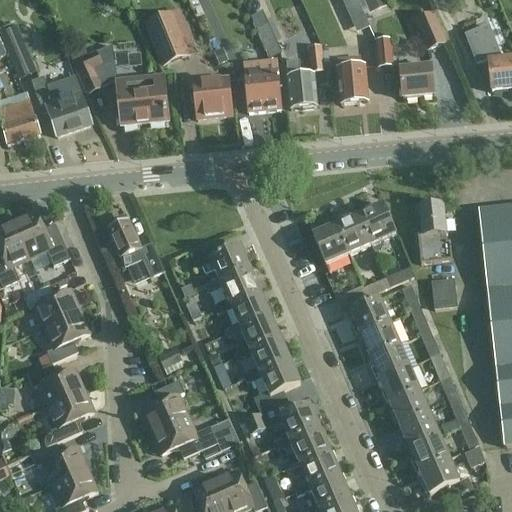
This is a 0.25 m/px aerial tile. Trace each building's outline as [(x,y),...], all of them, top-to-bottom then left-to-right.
[(356,0),(341,0),(347,13),(359,7),(356,0)] [(386,0),(362,0),(367,13),(388,4),(386,0)] [(262,14),(250,19),(255,31),(269,61),(281,55),(276,44),(267,25),(262,14)] [(171,15),(144,26),(162,70),(190,59),(171,15)] [(414,24),(426,54),(445,46),(432,17),(414,24)] [(488,27),(464,37),(476,66),(500,57),(488,27)] [(16,28),(0,35),(0,38),(19,82),(36,74),(16,28)] [(369,48),(371,70),(390,68),(388,46),(369,48)] [(321,47),(307,49),(310,75),(324,73),(321,47)] [(83,48),(68,55),(72,65),(87,98),(103,91),(93,70),(102,66),(96,54),(88,58),(83,48)] [(222,51),(213,54),(218,67),(227,63),(222,51)] [(360,59),(335,61),(340,109),(369,106),(365,68),(361,69),(360,59)] [(511,59),(487,62),(491,95),(511,93),(511,59)] [(299,63),(285,65),(290,114),(317,111),(314,77),(301,79),(299,63)] [(251,77),(244,77),(245,86),(248,118),(281,114),(278,83),(277,74),(276,65),(250,67),(251,77)] [(431,69),(400,72),(402,102),(434,99),(431,69)] [(44,80),(31,84),(43,118),(48,116),(57,141),(91,129),(80,95),(74,79),(47,88),(44,80)] [(116,85),(121,130),(168,125),(163,80),(116,85)] [(194,85),(198,123),(231,119),(227,82),(194,85)] [(0,124),(2,130),(0,131),(6,150),(40,139),(34,120),(33,120),(28,106),(0,114),(0,124)] [(357,219),(370,249),(395,238),(382,208),(371,213),(370,210),(359,215),(360,218),(357,219)] [(420,268),(452,265),(450,246),(445,247),(444,239),(447,239),(444,208),(418,210),(421,239),(418,239),(420,268)] [(511,208),(477,213),(503,451),(511,450),(511,208)] [(13,227),(29,263),(47,255),(53,270),(70,262),(55,228),(43,233),(36,216),(13,226),(13,227)] [(335,229),(348,259),(370,249),(357,219),(349,223),(347,220),(336,225),(338,228),(335,229)] [(141,251),(128,223),(122,226),(119,220),(106,226),(109,232),(107,232),(125,272),(127,271),(131,282),(147,275),(150,282),(165,276),(159,263),(152,246),(141,251)] [(13,270),(29,263),(13,227),(13,226),(0,232),(0,286),(3,292),(19,285),(13,270)] [(313,239),(326,268),(348,259),(335,229),(326,233),(325,230),(314,235),(315,238),(313,239)] [(219,282),(218,282),(220,286),(250,273),(240,249),(223,257),(218,246),(191,258),(197,273),(203,271),(206,277),(215,273),(219,282)] [(409,271),(385,281),(389,291),(414,281),(409,271)] [(204,288),(205,291),(207,296),(222,289),(229,304),(228,305),(230,309),(260,295),(250,273),(220,286),(218,282),(204,288)] [(344,311),(366,301),(389,291),(385,281),(384,281),(363,291),(362,289),(339,299),(344,311)] [(454,283),(431,285),(433,307),(456,304),(454,283)] [(191,288),(181,292),(185,301),(195,297),(191,288)] [(34,310),(43,332),(80,316),(71,293),(54,300),(49,289),(23,300),(28,312),(34,310)] [(401,293),(411,317),(420,313),(410,289),(401,293)] [(232,312),(238,327),(240,331),(270,318),(260,295),(230,309),(228,305),(214,311),(217,318),(232,312)] [(349,315),(353,325),(352,325),(357,336),(358,336),(360,339),(389,326),(379,303),(349,315)] [(194,309),(188,312),(193,324),(200,321),(194,309)] [(411,317),(420,340),(430,336),(420,313),(411,317)] [(46,355),(52,368),(78,357),(73,345),(90,338),(80,316),(43,332),(52,353),(46,355)] [(242,335),(248,350),(250,354),(280,341),(270,318),(240,331),(238,327),(224,334),(227,341),(242,335)] [(360,339),(364,349),(362,349),(367,360),(369,360),(369,361),(399,349),(389,326),(360,339)] [(12,333),(5,333),(5,344),(17,344),(17,337),(12,333)] [(420,340),(430,363),(440,358),(430,336),(420,340)] [(258,373),(260,377),(289,363),(280,341),(250,354),(248,350),(234,356),(237,364),(252,357),(258,373)] [(369,361),(373,370),(372,371),(376,382),(378,381),(380,385),(409,372),(399,349),(369,361)] [(176,351),(157,360),(163,373),(182,364),(176,351)] [(209,359),(208,360),(212,370),(213,370),(220,367),(216,356),(209,359)] [(430,363),(440,385),(449,381),(440,358),(430,363)] [(253,401),(260,417),(288,405),(283,394),(299,387),(289,363),(260,377),(258,373),(244,379),(247,386),(261,380),(268,395),(253,401)] [(213,370),(212,370),(217,380),(218,380),(226,376),(222,366),(220,367),(213,370)] [(37,390),(46,411),(84,395),(74,372),(57,380),(52,368),(26,380),(32,392),(37,390)] [(380,385),(384,394),(382,395),(387,406),(388,405),(389,407),(419,395),(409,372),(380,385)] [(440,385),(450,408),(459,404),(449,381),(440,385)] [(141,414),(151,437),(188,420),(179,399),(184,397),(179,384),(153,396),(158,407),(141,414)] [(50,435),(56,447),(82,436),(77,424),(94,417),(84,395),(46,411),(56,432),(50,435)] [(389,407),(393,417),(392,417),(397,428),(398,428),(399,430),(429,417),(419,395),(389,407)] [(450,408),(459,431),(469,427),(459,404),(450,408)] [(289,440),(288,441),(290,444),(319,431),(309,408),(292,415),(288,405),(260,417),(244,424),(251,439),(272,430),(275,436),(285,431),(289,440)] [(399,430),(403,439),(402,440),(407,451),(408,450),(409,453),(439,440),(429,417),(399,430)] [(197,442),(188,420),(151,437),(161,459),(178,452),(183,463),(198,456),(201,464),(221,456),(235,451),(229,437),(215,442),(212,436),(197,442)] [(0,456),(1,457),(12,452),(7,442),(9,427),(0,430),(0,456)] [(478,450),(469,427),(459,431),(469,454),(478,450)] [(291,448),(298,463),(300,467),(329,455),(319,431),(290,444),(288,441),(274,447),(277,454),(291,448)] [(409,453),(413,462),(412,463),(417,474),(418,473),(419,476),(449,463),(439,440),(409,453)] [(41,469),(50,490),(88,474),(78,451),(61,458),(56,447),(30,458),(35,471),(41,469)] [(256,450),(250,452),(254,460),(260,457),(256,450)] [(477,451),(463,457),(470,472),(484,466),(477,451)] [(308,486),(310,490),(339,477),(329,455),(300,467),(298,463),(283,470),(287,477),(301,471),(308,486)] [(0,463),(0,484),(10,480),(2,463),(0,463)] [(419,476),(423,485),(422,486),(426,497),(428,496),(429,499),(440,494),(445,504),(473,492),(468,481),(458,485),(449,463),(419,476)] [(260,474),(271,478),(274,469),(263,465),(260,474)] [(97,496),(88,474),(50,490),(60,511),(57,511),(84,511),(81,503),(97,496)] [(214,484),(226,511),(250,511),(252,511),(251,511),(265,511),(267,511),(255,486),(244,491),(237,474),(214,484)] [(311,494),(318,509),(319,511),(320,511),(349,500),(339,477),(310,490),(308,486),(293,492),(297,500),(311,494)] [(265,483),(264,484),(273,505),(275,504),(280,502),(284,500),(280,491),(274,479),(265,483)] [(199,511),(226,511),(214,484),(192,494),(199,511)] [(354,511),(349,500),(320,511),(319,511),(318,509),(310,511),(354,511)] [(275,504),(273,505),(276,511),(279,511),(284,510),(280,502),(275,504)]
